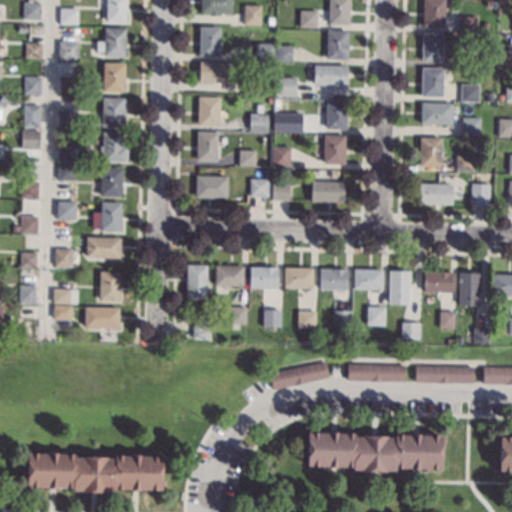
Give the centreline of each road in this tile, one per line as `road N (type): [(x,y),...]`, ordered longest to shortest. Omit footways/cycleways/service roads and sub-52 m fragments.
road 1 (residential): [(207,511),(218,466),(244,425),(278,402),(332,388),(511,394)]
road 2 (residential): [(511,237),(158,232)]
road 3 (residential): [(156,332),(162,0)]
road 4 (residential): [(387,0),(383,237)]
